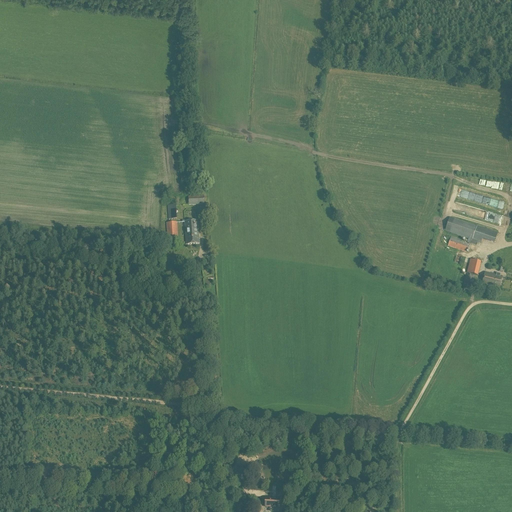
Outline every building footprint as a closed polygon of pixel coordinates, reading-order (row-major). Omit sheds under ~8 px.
[(188,197),(189,205),(204,204),(204,196),(188,197)] [(167,205),(168,219),(177,219),(176,205),(167,205)] [(467,242),(471,244),(476,246),(478,242),(481,243),(483,238),(494,242),(497,233),(477,226),(477,227),(450,217),(445,231),(468,239),(467,242)] [(184,222),(186,245),(200,244),(198,221),(184,222)] [(168,240),(178,239),(177,222),(166,223),(168,240)] [(468,244),(450,238),(448,246),(466,252),(468,244)] [(470,260),(467,273),(477,276),(481,262),(470,260)] [(482,284),(499,289),(502,277),(500,276),(500,274),(496,273),(496,275),(485,272),(482,284)] [(462,289),(470,291),(474,276),(466,274),(462,289)] [(279,508),(280,498),(265,498),(265,507),(279,508)]
